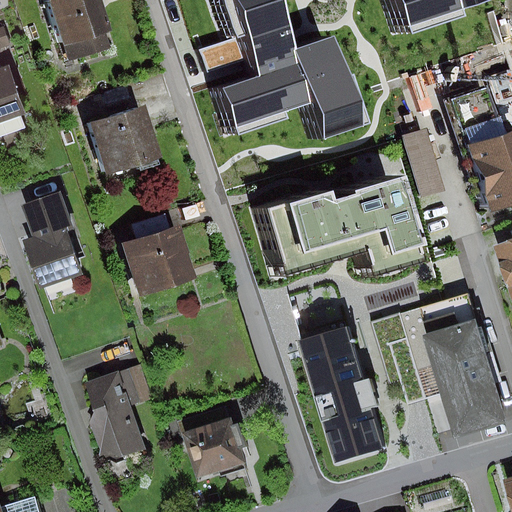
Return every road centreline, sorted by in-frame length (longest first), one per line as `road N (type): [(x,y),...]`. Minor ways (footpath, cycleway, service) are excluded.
road 1 (residential): [(317,504),(153,0)]
road 2 (residential): [(0,196),(110,511)]
road 3 (unclassified): [(511,368),(419,87)]
road 4 (residential): [(317,504),(468,457)]
